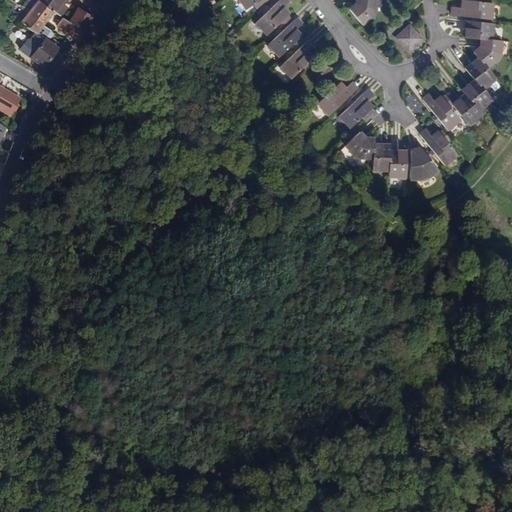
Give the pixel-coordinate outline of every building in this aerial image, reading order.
[(26,12),(42,25),(53,11),(39,0),(34,0),(32,4),(29,1),(25,6),(28,8),(26,12)] [(66,6),(60,2),(61,0),(39,0),(53,11),(59,15),(66,6)] [(260,0),(262,3),(266,0),(237,0),(239,3),(243,3),(246,9),(259,0),(260,0)] [(282,24),(290,17),(287,13),(290,11),(284,5),(290,0),(289,0),(278,0),(269,9),(265,13),(256,21),(256,24),(260,29),(263,29),(266,33),(280,21),(282,24)] [(378,9),(375,8),(376,0),(355,0),(355,3),(349,8),(361,22),(370,15),(373,17),(378,9)] [(493,13),(491,10),(492,2),(476,1),(476,0),(461,0),(460,7),(452,6),(451,15),(471,17),(478,18),(490,19),(492,17),(493,13)] [(68,21),(82,31),(92,17),(78,7),(68,21)] [(35,34),(42,25),(26,12),(21,8),(14,18),(35,34)] [(76,39),(82,31),(68,21),(62,17),(57,25),(76,39)] [(292,44),(294,46),(302,39),(299,36),(302,34),(296,28),(302,23),(297,17),(282,31),(277,36),(269,44),(269,47),(272,51),(275,50),(279,55),(292,44)] [(494,31),(491,31),(492,23),(477,21),(470,20),(468,20),(465,37),(480,38),(492,40),(494,31)] [(407,50),(421,39),(409,25),(395,37),(407,50)] [(274,32),(277,36),(282,31),(279,28),(274,32)] [(314,61),(312,58),(313,57),(307,50),(314,43),(309,37),(293,52),(290,56),(280,64),(280,68),(285,73),(288,72),(292,77),(305,65),(307,68),(314,61)] [(43,67),(57,48),(44,38),(38,45),(33,41),(26,50),(32,54),(30,57),(43,67)] [(494,60),(496,61),(501,53),(498,52),(500,41),(492,40),(480,38),(479,47),(473,52),(477,58),(485,67),(494,60)] [(496,80),(485,67),(477,58),(466,68),(475,79),(482,87),(487,84),(489,86),(496,80)] [(483,106),(491,99),(482,87),(475,79),(462,89),(465,94),(480,113),(485,109),(483,106)] [(337,107),(341,102),(357,87),(351,81),(344,87),(339,81),(337,83),(334,80),(326,88),(329,91),(318,102),(322,107),(321,111),(325,114),(329,114),(337,107)] [(22,99),(0,86),(0,110),(12,117),(22,99)] [(371,108),(373,106),(367,100),(374,95),(367,88),(353,102),(348,106),(339,115),(339,118),(343,123),(346,123),(350,127),(362,116),(365,119),(369,115),(373,111),(371,108)] [(446,129),(458,118),(448,106),(451,103),(444,95),(441,97),(440,96),(433,100),(428,94),(422,99),(435,115),(439,120),(446,129)] [(482,114),(480,113),(465,94),(452,104),(470,127),(476,122),(474,120),(482,114)] [(443,164),(456,154),(445,141),(448,138),(441,130),(438,132),(437,130),(430,135),(426,129),(419,134),(432,151),(436,155),(443,164)] [(372,157),(373,144),(373,138),(365,138),(359,131),(345,145),(352,153),(351,156),(360,159),(361,157),(372,157)] [(380,171),(389,171),(390,151),(390,145),(373,144),(372,157),(372,172),(380,172),(380,171)] [(432,174),(437,169),(428,157),(424,152),(418,145),(411,147),(410,155),(405,155),(405,167),(411,167),(410,179),(418,179),(418,181),(426,181),(433,175),(432,174)] [(405,178),(405,167),(405,155),(406,151),(390,151),(389,171),(389,176),(397,176),(397,178),(405,178)]
